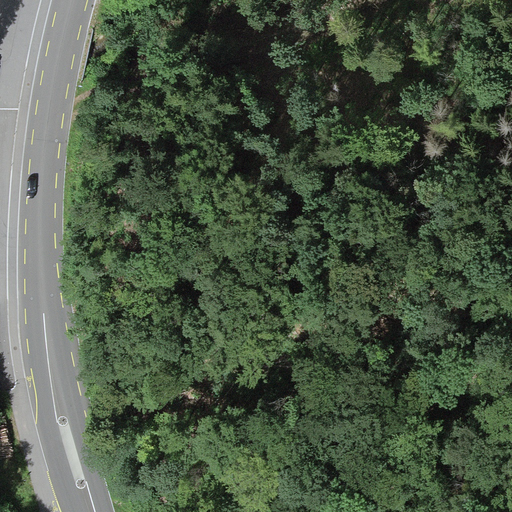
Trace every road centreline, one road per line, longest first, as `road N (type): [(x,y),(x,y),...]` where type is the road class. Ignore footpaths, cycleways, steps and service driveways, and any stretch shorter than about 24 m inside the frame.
road 1 (primary): [(74,0),(50,92),(41,256),(47,362),(88,511)]
road 2 (track): [(49,511),(24,417),(47,362)]
